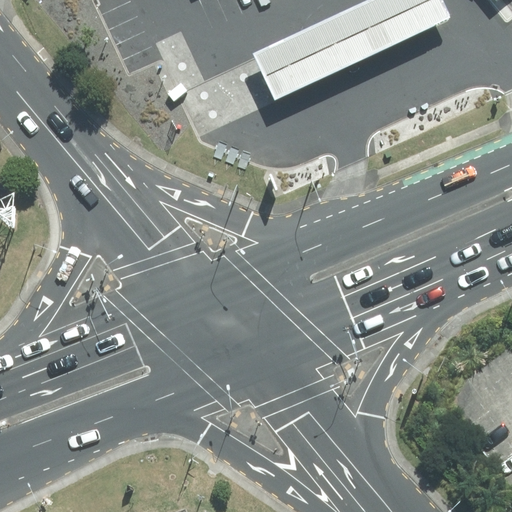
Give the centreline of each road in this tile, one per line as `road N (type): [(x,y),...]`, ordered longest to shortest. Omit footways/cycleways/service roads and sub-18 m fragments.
road 1 (primary): [(76,156),(249,222),(332,238)]
road 2 (primary): [(442,271),(403,339),(376,416),(396,511)]
road 3 (primary): [(352,511),(131,406)]
road 4 (primary): [(1,379),(53,297),(71,251),(76,156)]
road 5 (primary): [(442,271),(246,359)]
road 6 (primary): [(1,379),(194,305)]
road 7 (tertiary): [(380,511),(246,359)]
road 8 (primary): [(332,238),(466,183),(511,175)]
road 9 (residential): [(76,156),(194,305)]
road 10 (primary): [(194,305),(332,238)]
road 11 (primary): [(131,406),(0,454)]
road 12 (primary): [(246,359),(131,406)]
